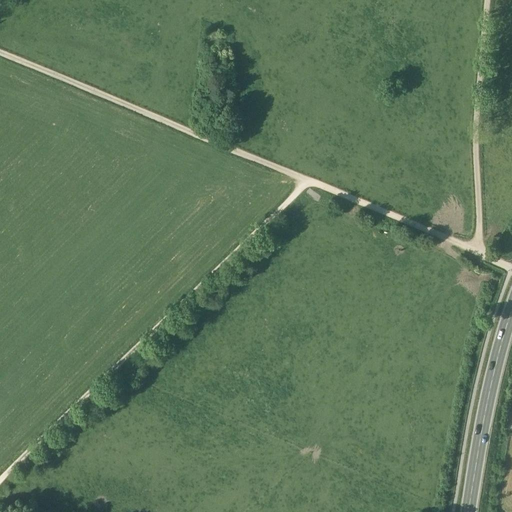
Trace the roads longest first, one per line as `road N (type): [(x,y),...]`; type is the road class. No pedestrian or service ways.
road 1 (track): [(0,480),(306,180)]
road 2 (track): [(306,180),(0,55)]
road 3 (track): [(486,0),(476,250)]
road 4 (primary): [(511,308),(467,511)]
road 5 (track): [(306,180),(476,250)]
